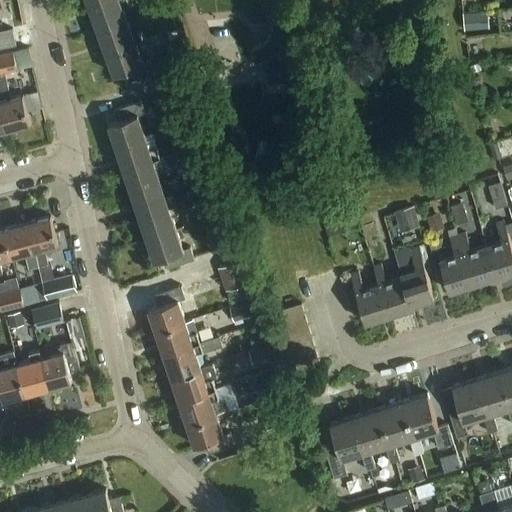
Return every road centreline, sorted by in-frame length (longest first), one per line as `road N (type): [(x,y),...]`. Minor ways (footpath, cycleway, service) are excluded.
road 1 (residential): [(136,441),(72,163)]
road 2 (residential): [(333,302),(359,358),(386,358),(511,321)]
road 3 (residential): [(72,163),(38,0)]
road 4 (residential): [(0,477),(136,441)]
